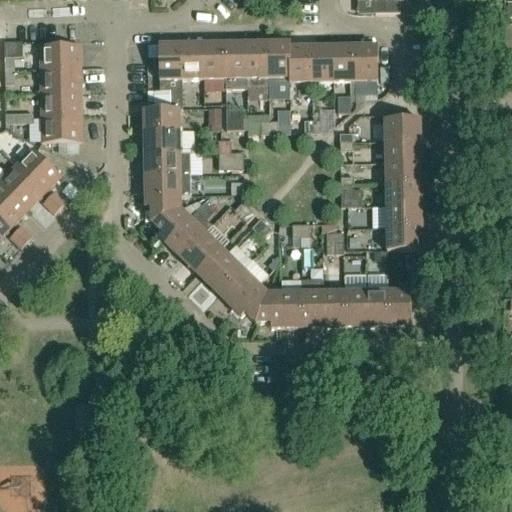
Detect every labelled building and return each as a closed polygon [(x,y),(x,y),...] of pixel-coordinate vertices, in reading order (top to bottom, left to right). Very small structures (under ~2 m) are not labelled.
[(355,0),(355,4),(375,3),(375,17),(399,17),(399,2),(403,2),(402,0),(355,0)] [(5,60),(14,60),(24,60),(23,46),(5,46),(5,60)] [(268,47),(268,87),(290,87),(289,46),(268,47)] [(290,46),(289,46),(290,87),(312,86),(312,51),(291,51),(290,46)] [(203,83),(225,82),(224,47),(203,48),(203,83)] [(246,47),(224,47),(225,82),(225,93),(247,92),(247,89),(246,82),(246,47)] [(268,47),(246,47),(246,82),(247,89),(268,89),(268,87),(268,47)] [(160,113),(171,113),(178,113),(181,113),(180,83),(182,83),(181,48),(158,49),(159,93),(153,94),(153,105),(160,105),(160,113)] [(203,48),(181,48),(182,83),(203,83),(203,48)] [(41,74),(81,73),(80,49),(40,50),(41,74)] [(312,86),(334,86),(333,50),(312,51),(312,86)] [(355,50),(333,50),(334,86),(355,86),(355,50)] [(355,86),(355,99),(378,98),(377,50),(355,50),(355,86)] [(5,60),(4,60),(4,74),(15,74),(14,60),(5,60)] [(81,97),(81,73),(41,74),(41,98),(81,97)] [(15,88),(15,74),(4,74),(4,88),(15,88)] [(81,121),(81,97),(41,98),(41,122),(81,121)] [(337,109),(350,109),(350,100),(337,100),(337,109)] [(350,109),(337,109),(338,117),(350,116),(350,109)] [(179,135),(178,113),(171,113),(160,113),(143,114),(143,136),(179,135)] [(234,113),(225,113),(226,125),(234,125),(234,113)] [(234,125),(243,125),(243,113),(234,113),(234,125)] [(19,127),(19,117),(5,117),(5,128),(19,127)] [(33,127),(33,122),(33,117),(19,117),(19,127),(33,127)] [(82,146),(81,121),(41,122),(42,146),(82,146)] [(385,146),(421,145),(420,122),(384,123),(385,146)] [(226,133),(243,133),(243,125),(234,125),(226,125),(226,133)] [(269,138),(277,138),(277,125),(269,126),(269,138)] [(313,137),(313,125),(304,125),(304,137),(313,137)] [(313,137),(321,137),(321,125),(313,125),(313,137)] [(269,138),(269,126),(260,126),(260,138),(269,138)] [(143,136),(143,157),(179,157),(179,135),(143,136)] [(340,147),(352,146),(352,137),(340,138),(340,147)] [(385,146),(385,167),(421,167),(421,145),(385,146)] [(340,147),(340,155),(352,154),(352,146),(340,147)] [(44,197),(61,179),(32,151),(15,169),(44,197)] [(179,157),(143,157),(144,178),(190,178),(189,156),(179,157)] [(230,164),(218,165),(218,173),(230,173),(230,164)] [(230,173),(243,173),(243,164),(230,164),(230,173)] [(421,188),(421,167),(385,167),(385,189),(421,188)] [(44,197),(15,169),(0,184),(0,187),(27,214),(44,197)] [(144,178),(144,200),(180,200),(190,199),(190,178),(144,178)] [(340,181),(340,189),(353,189),(353,181),(340,181)] [(0,187),(0,221),(10,232),(27,214),(0,187)] [(385,189),(386,211),(422,210),(421,188),(385,189)] [(349,194),(349,203),(362,203),(361,193),(349,194)] [(341,194),(341,203),(341,211),(349,211),(349,203),(349,194),(341,194)] [(59,212),(60,212),(66,206),(55,195),(48,201),(59,212)] [(180,200),(144,200),(144,211),(149,211),(150,226),(180,212),(180,200)] [(59,212),(48,201),(43,207),(54,218),(59,212)] [(349,211),(361,210),(362,210),(362,203),(349,203),(349,211)] [(234,215),(241,221),(249,212),(243,206),(234,215)] [(386,211),(386,232),(422,231),(422,210),(386,211)] [(157,241),(164,247),(189,221),(180,212),(150,226),(161,237),(157,241)] [(241,221),(246,227),(255,217),(249,212),(241,221)] [(164,247),(179,262),(205,236),(213,228),(197,213),(189,221),(164,247)] [(0,221),(0,242),(10,232),(0,221)] [(258,238),(266,229),(260,223),(252,232),(258,238)] [(273,235),(266,229),(258,238),(264,244),(273,235)] [(300,229),(292,229),(293,242),(300,241),(300,229)] [(309,241),(309,238),(309,229),(300,229),(300,241),(309,241)] [(15,236),(26,247),(32,240),(21,230),(15,236)] [(387,255),(423,254),(422,231),(386,232),(387,255)] [(20,253),(26,247),(15,236),(9,242),(20,253)] [(196,278),(221,252),(205,236),(179,262),(196,278)] [(343,244),(335,245),(335,257),(343,257),(343,244)] [(335,245),(326,245),(326,257),(335,257),(335,245)] [(217,299),(242,273),(226,258),(201,283),(217,299)] [(415,271),(414,258),(406,258),(406,271),(415,271)] [(242,273),(217,299),(233,314),(257,288),(242,273)] [(301,285),(301,297),(302,332),(323,332),(323,297),(323,285),(301,285)] [(257,288),(233,314),(239,321),(243,317),(254,328),(267,297),(257,288)] [(388,296),(388,331),(411,331),(410,295),(388,296)] [(345,332),(344,296),(323,297),(323,332),(345,332)] [(367,331),(366,296),(344,296),(345,332),(367,331)] [(388,331),(388,296),(366,296),(367,331),(388,331)] [(267,297),(254,328),(270,327),(270,333),(280,333),(280,297),(267,297)] [(302,332),(301,297),(280,297),(280,333),(302,332)] [(75,407),(75,431),(85,431),(85,407),(75,407)]
